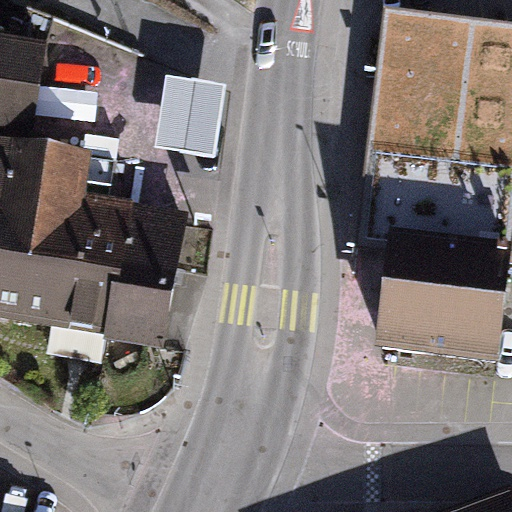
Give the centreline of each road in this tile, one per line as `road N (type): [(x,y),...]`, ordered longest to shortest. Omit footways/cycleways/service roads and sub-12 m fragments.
road 1 (tertiary): [(222,474),(251,391),(267,306),(294,0)]
road 2 (residential): [(222,474),(511,471)]
road 3 (residential): [(0,408),(173,511)]
